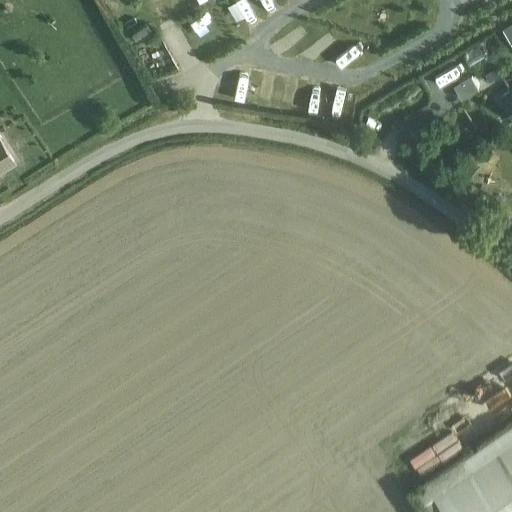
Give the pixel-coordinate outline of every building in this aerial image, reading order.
[(220,0),(232,19),(249,8),(244,0),(220,0)] [(195,25),(217,11),(211,3),(190,16),(195,25)] [(511,16),(498,26),(511,46),(511,16)] [(278,31),(285,46),(297,40),(290,25),(278,31)] [(347,68),(366,63),(361,46),(342,51),(347,68)] [(496,69),(486,76),(490,83),(500,76),(496,69)] [(154,79),(158,88),(177,79),(173,70),(154,79)] [(406,80),(372,98),(378,110),(412,92),(406,80)] [(397,128),(433,110),(426,97),(390,116),(397,128)] [(448,109),(452,119),(479,107),(475,97),(448,109)] [(0,168),(15,159),(0,134),(0,168)] [(487,147),(480,154),(488,161),(494,153),(487,147)] [(497,417),(487,400),(466,411),(476,429),(497,417)] [(442,415),(452,444),(471,437),(460,409),(442,415)] [(451,511),(511,511),(511,446),(441,497),(451,511)]
